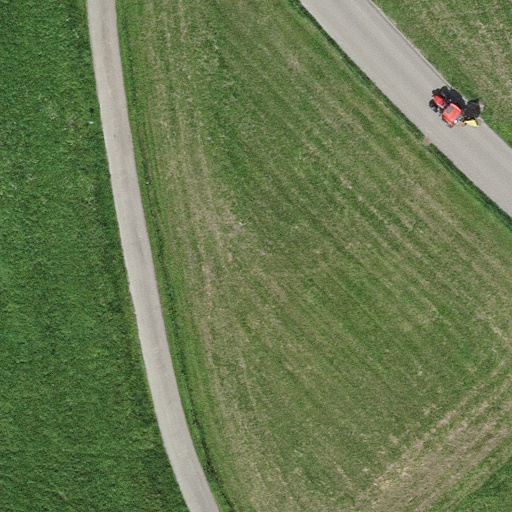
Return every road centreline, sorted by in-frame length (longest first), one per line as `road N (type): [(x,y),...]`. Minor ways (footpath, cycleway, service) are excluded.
road 1 (unclassified): [(101,0),(132,237),(178,444),(208,511)]
road 2 (tertiary): [(511,181),(335,0)]
